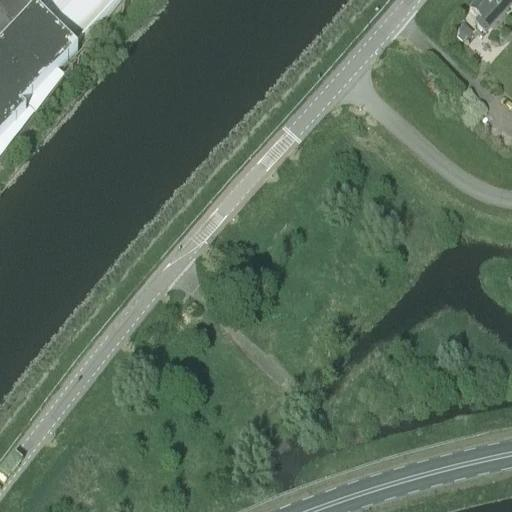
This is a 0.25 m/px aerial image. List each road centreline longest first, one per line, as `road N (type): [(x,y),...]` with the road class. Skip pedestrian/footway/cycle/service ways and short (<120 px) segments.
road 1 (unclassified): [(341,77),(0,481)]
road 2 (unclassified): [(341,77),(464,186),(511,198)]
road 3 (primary): [(511,454),(312,511)]
